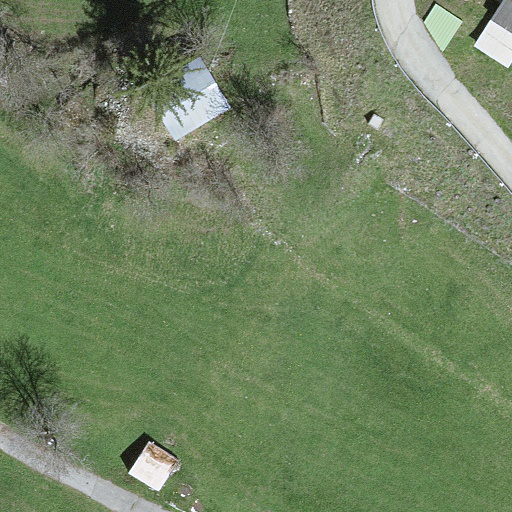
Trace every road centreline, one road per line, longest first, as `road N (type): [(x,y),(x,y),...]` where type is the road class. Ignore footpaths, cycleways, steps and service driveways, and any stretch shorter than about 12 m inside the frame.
road 1 (residential): [(391,0),(387,22),(406,114),(511,202)]
road 2 (track): [(153,511),(0,435)]
